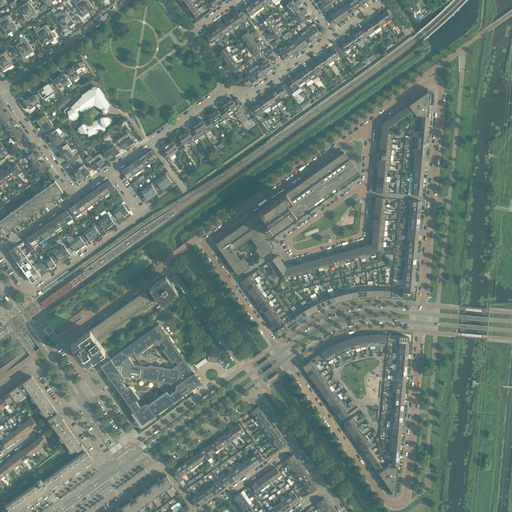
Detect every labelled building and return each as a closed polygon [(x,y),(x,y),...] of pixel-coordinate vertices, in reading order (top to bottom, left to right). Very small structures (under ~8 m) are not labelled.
[(30,0),(29,0),(23,4),(27,10),(33,7),(30,3),(31,2),(30,0)] [(84,6),(79,0),(75,0),(74,2),(75,4),(73,5),(75,7),(76,6),(79,10),(84,6)] [(186,10),(194,5),(190,0),(183,5),(186,10)] [(259,10),(251,0),(248,0),(249,0),(251,4),(249,5),(255,13),(259,10)] [(263,7),(258,0),(256,0),(255,0),(251,0),(259,10),(263,7)] [(289,9),(299,2),(297,0),(294,2),(292,0),(289,2),(287,3),(286,5),(289,9)] [(358,8),(352,0),(348,3),(353,10),(354,9),(355,10),(358,8)] [(362,4),(358,0),(352,0),(358,8),(361,6),(360,5),(362,4)] [(89,12),(95,7),(94,5),(93,3),(92,3),(91,4),(89,2),(84,6),(89,12)] [(299,9),(297,7),(301,4),(299,2),(289,9),(292,14),(299,9)] [(255,13),(249,5),(247,7),(244,3),(242,5),(251,18),(256,15),(255,13)] [(353,10),(348,3),(343,6),(349,14),(352,12),(351,12),(353,10)] [(417,12),(420,9),(416,3),(412,6),(417,12)] [(23,4),(15,10),(18,15),(21,12),(22,14),(27,10),(23,4)] [(190,15),(197,9),(194,5),(186,10),(190,15)] [(89,12),(84,6),(79,10),(82,14),(80,15),(82,17),(89,12)] [(349,14),(343,6),(339,10),(344,17),(346,16),(349,14)] [(36,13),(39,12),(37,9),(35,11),(33,7),(27,10),(32,17),(33,19),(38,15),(36,13)] [(70,17),(67,13),(70,11),(67,7),(64,9),(65,11),(64,12),(62,10),(59,12),(65,20),(70,17)] [(295,18),(306,11),(304,8),(301,11),(299,9),(292,14),(295,18)] [(193,19),(201,14),(197,9),(190,15),(193,19)] [(236,9),(234,10),(242,22),(247,19),(241,11),(239,12),(238,11),(236,9)] [(24,16),(22,17),(25,22),(25,21),(32,17),(27,10),(22,14),(24,16)] [(234,10),(232,12),(233,14),(234,15),(232,17),(238,25),(242,22),(234,10)] [(344,17),(339,10),(334,13),(340,21),(343,19),(342,18),(344,17)] [(383,14),(381,15),(386,23),(392,19),(386,10),(383,12),(384,13),(383,14)] [(305,18),(304,15),(307,13),(306,11),(295,18),(298,23),(305,18)] [(65,20),(59,12),(55,15),(56,17),(54,19),(55,21),(57,20),(60,24),(65,20)] [(340,21),(334,13),(330,16),(330,17),(328,18),(332,24),(335,22),(335,23),(337,22),(337,23),(340,21)] [(13,21),(10,17),(12,16),(10,14),(3,19),(8,25),(13,21)] [(228,15),(225,17),(233,28),(238,25),(232,17),(230,19),(229,17),(228,15)] [(262,29),(272,21),(274,20),(271,15),(262,22),(264,24),(260,27),(262,29)] [(377,16),(374,18),(380,27),(386,23),(381,15),(378,17),(377,17),(377,16)] [(73,23),(76,22),(74,19),(72,21),(70,17),(65,20),(69,26),(70,28),(74,26),(74,25),(73,23)] [(225,17),(223,18),(225,20),(226,22),(223,23),(229,31),(233,28),(225,17)] [(371,22),(369,24),(376,33),(382,29),(380,27),(374,18),(371,20),(372,21),(371,22)] [(69,26),(65,20),(60,24),(62,28),(58,31),(59,33),(69,26)] [(12,31),(19,26),(17,24),(15,25),(13,21),(8,25),(12,31)] [(219,21),(217,23),(225,34),(229,31),(223,23),(221,25),(220,24),(219,21)] [(268,31),(275,26),(272,21),(262,29),(263,31),(267,28),(268,31)] [(217,23),(214,25),(216,27),(217,28),(215,30),(220,37),(225,34),(217,23)] [(50,31),(47,27),(49,26),(47,24),(41,28),(45,34),(50,31)] [(268,38),(278,30),(280,29),(277,24),(275,26),(268,31),(270,33),(266,35),(268,38)] [(313,24),(309,27),(310,30),(316,38),(319,36),(318,35),(320,34),(319,33),(315,27),(313,24)] [(365,25),(362,27),(368,35),(370,38),(376,33),(369,24),(367,25),(366,26),(365,25)] [(12,31),(8,25),(2,28),(5,32),(3,33),(5,36),(12,31)] [(45,34),(41,28),(39,26),(34,30),(35,32),(34,33),(35,35),(37,34),(40,38),(45,34)] [(359,30),(357,32),(363,40),(368,35),(362,27),(360,29),(360,30),(359,30)] [(210,28),(208,29),(216,41),(218,44),(223,41),(220,37),(215,30),(212,31),(212,30),(210,28)] [(208,29),(206,31),(207,33),(208,34),(206,36),(206,37),(210,42),(211,44),(216,41),(208,29)] [(275,40),(282,35),(278,30),(268,38),(270,40),(273,37),(275,40)] [(310,30),(306,33),(311,40),(313,39),(313,40),(316,38),(310,30)] [(53,37),(56,36),(54,34),(53,35),(50,31),(45,34),(49,40),(50,43),(54,40),(54,39),(53,37)] [(244,41),(255,34),(253,32),(250,34),(248,32),(241,37),(244,41)] [(353,33),(351,35),(357,44),(358,46),(364,42),(363,40),(357,32),(355,34),(354,34),(353,33)] [(399,41),(407,35),(405,32),(397,38),(399,41)] [(306,33),(302,36),(307,44),(310,42),(310,41),(311,40),(306,33)] [(49,40),(45,34),(40,38),(41,40),(39,41),(42,45),(49,40)] [(254,41),(253,39),(256,36),(255,34),(244,41),(247,46),(254,41)] [(348,39),(345,40),(351,48),(357,44),(351,35),(348,37),(349,38),(348,39)] [(30,45),(27,41),(29,39),(27,37),(26,38),(24,36),(19,40),(20,42),(24,48),(30,45)] [(302,36),(297,39),(302,46),(304,45),(305,46),(307,44),(302,36)] [(297,39),(293,42),(299,50),(301,48),(301,47),(302,46),(297,39)] [(248,51),(261,43),(259,40),(256,43),(254,41),(247,46),(245,47),(248,51)] [(340,45),(337,47),(344,56),(347,54),(345,52),(351,48),(345,40),(343,42),(342,43),(342,42),(339,44),(340,45)] [(24,48),(20,42),(17,44),(13,47),(17,53),(19,51),(24,48)] [(293,42),(288,46),(294,53),(295,52),(296,52),(299,50),(293,42)] [(261,50),(259,47),(262,45),(261,43),(248,51),(252,56),(261,50)] [(36,50),(34,47),(32,48),(30,45),(24,48),(29,54),(36,50)] [(219,56),(217,57),(219,59),(229,52),(231,51),(228,46),(227,47),(226,48),(222,50),(219,52),(221,55),(219,56)] [(288,46),(284,49),(290,57),(293,55),(292,54),(294,53),(288,46)] [(330,51),(328,53),(334,60),(340,56),(339,56),(342,54),(336,46),(334,48),(333,47),(331,49),(331,50),(330,51)] [(22,59),(29,54),(24,48),(19,51),(22,55),(20,56),(22,59)] [(284,49),(280,52),(285,59),(286,58),(287,59),(290,57),(284,49)] [(11,56),(7,50),(0,55),(4,61),(9,58),(11,56)] [(229,52),(219,59),(220,62),(222,60),(224,59),(225,61),(232,57),(234,55),(231,51),(229,52)] [(324,54),(322,56),(328,65),(334,60),(328,53),(326,54),(325,55),(324,54)] [(226,65),(223,66),(225,68),(235,61),(237,59),(234,55),(232,57),(225,61),(227,64),(226,65)] [(319,60),(316,61),(322,69),(328,65),(322,56),(319,58),(320,59),(319,60)] [(15,63),(14,61),(12,62),(9,58),(4,61),(8,67),(15,63)] [(273,67),(268,60),(263,63),(269,71),(272,69),(271,69),(273,67)] [(8,67),(4,61),(0,63),(0,66),(1,68),(0,69),(0,70),(1,72),(3,70),(5,72),(9,69),(8,67)] [(235,61),(225,68),(226,70),(229,69),(230,68),(232,70),(238,65),(235,61)] [(313,62),(310,64),(316,73),(322,69),(316,61),(314,63),(313,63),(313,62)] [(81,69),(84,67),(80,62),(78,64),(77,63),(72,66),(78,75),(83,71),(81,69)] [(269,71),(263,63),(259,67),(264,74),(266,73),(266,74),(269,71)] [(361,63),(353,69),(355,72),(364,66),(361,63)] [(307,68),(305,69),(312,80),(318,76),(316,73),(310,64),(307,66),(308,67),(307,68)] [(264,74),(259,67),(258,65),(253,68),(255,70),(260,78),(263,76),(263,75),(264,74)] [(80,77),(78,75),(72,66),(67,70),(68,71),(66,72),(69,77),(72,81),(73,80),(74,81),(80,77)] [(260,78),(255,70),(253,68),(249,71),(250,73),(255,80),(257,79),(257,80),(260,78)] [(301,71),(298,73),(304,81),(308,86),(314,82),(312,80),(305,69),(302,71),(301,72),(301,71)] [(72,83),(68,78),(69,77),(66,72),(63,74),(63,73),(58,77),(64,85),(66,84),(67,86),(71,83),(72,83)] [(255,80),(250,73),(246,76),(252,84),(254,82),(254,81),(255,80)] [(295,76),(293,78),(298,86),(304,81),(298,73),(295,75),(296,76),(295,76)] [(252,84),(246,76),(241,79),(244,83),(246,86),(248,85),(249,86),(252,84)] [(64,85),(58,77),(53,80),(53,81),(51,83),(54,88),(57,86),(59,89),(64,85)] [(287,82),(284,84),(290,92),(291,94),(300,88),(298,86),(293,78),(291,79),(290,80),(289,79),(286,81),(287,82)] [(58,92),(54,88),(51,83),(49,85),(48,84),(43,87),(49,96),(53,93),(55,95),(58,92)] [(278,89),(276,90),(281,98),(287,94),(290,92),(284,84),(282,86),(281,85),(278,87),(279,88),(278,89)] [(109,104),(105,98),(104,95),(98,87),(97,88),(96,86),(94,86),(91,88),(92,89),(89,90),(76,99),(74,99),(72,102),(71,103),(64,110),(65,113),(66,114),(68,114),(69,118),(73,120),(77,119),(79,116),(78,114),(83,113),(90,108),(90,107),(94,104),(102,109),(102,111),(104,114),(105,113),(108,111),(107,109),(109,104)] [(49,96),(43,87),(38,91),(39,92),(36,93),(40,98),(42,97),(44,99),(49,96)] [(272,92),(269,93),(275,102),(281,98),(276,90),(273,92),(272,93),(272,92)] [(428,116),(429,105),(430,93),(428,92),(428,91),(409,105),(412,110),(416,115),(422,116),(428,116)] [(38,100),(40,98),(36,93),(34,95),(33,94),(28,98),(34,106),(39,102),(38,100)] [(266,97),(264,99),(269,106),(271,108),(277,104),(275,102),(269,93),(266,95),(267,96),(266,97)] [(34,106),(28,98),(23,101),(24,102),(22,104),(25,109),(27,107),(29,110),(34,106)] [(231,98),(226,102),(232,110),(234,112),(243,105),(241,102),(239,104),(237,101),(234,103),(233,101),(231,98)] [(260,100),(257,102),(263,110),(269,106),(264,99),(262,100),(261,101),(260,100)] [(309,100),(300,106),(302,109),(311,103),(309,100)] [(226,102),(221,105),(223,108),(225,110),(222,112),(226,117),(229,115),(227,113),(232,110),(226,102)] [(254,105),(252,107),(257,115),(259,117),(265,113),(263,110),(257,102),(255,104),(255,105),(254,105)] [(404,116),(408,113),(405,108),(396,114),(401,121),(405,118),(404,116)] [(216,109),(211,112),(217,120),(219,123),(224,120),(223,119),(226,117),(222,112),(219,114),(218,111),(216,109)] [(2,124),(9,119),(8,117),(11,115),(9,112),(0,118),(0,125),(2,124)] [(211,112),(207,116),(208,118),(210,120),(207,122),(212,128),(219,123),(217,120),(211,112)] [(37,117),(37,118),(38,120),(37,121),(39,123),(41,126),(49,120),(46,115),(43,117),(41,114),(41,115),(37,117)] [(401,121),(396,114),(387,121),(390,126),(395,123),(396,125),(401,121)] [(105,128),(111,122),(109,117),(100,117),(100,122),(99,122),(97,122),(95,123),(93,122),(87,126),(84,123),(78,128),(80,133),(88,133),(90,136),(92,135),(101,130),(103,131),(104,130),(105,128)] [(5,128),(15,121),(14,119),(11,121),(9,119),(2,124),(5,128)] [(201,119),(197,123),(202,131),(204,133),(205,135),(210,131),(209,130),(212,128),(207,122),(205,124),(203,122),(201,119)] [(49,120),(41,126),(43,129),(44,131),(45,130),(47,132),(52,129),(56,126),(54,124),(53,125),(49,120)] [(16,128),(14,125),(17,123),(15,121),(5,128),(8,133),(16,128)] [(388,128),(390,126),(387,121),(382,124),(381,132),(387,133),(388,128)] [(427,132),(428,121),(422,121),(421,126),(419,126),(418,131),(416,131),(427,132)] [(197,123),(192,126),(194,129),(195,131),(193,133),(197,138),(200,136),(200,137),(204,133),(202,131),(197,123)] [(242,131),(238,134),(241,138),(248,133),(244,127),(241,130),(242,131)] [(12,137),(22,130),(20,128),(17,130),(16,128),(8,133),(12,137)] [(52,129),(47,132),(49,135),(48,135),(49,137),(51,140),(60,134),(56,129),(53,131),(52,129)] [(127,134),(123,137),(129,145),(131,143),(134,141),(133,140),(135,139),(128,129),(125,131),(127,134)] [(15,142),(22,137),(20,134),(23,132),(22,130),(12,137),(9,139),(13,144),(16,142),(15,142)] [(187,130),(182,133),(188,141),(190,144),(197,138),(193,133),(190,134),(189,132),(187,130)] [(182,133),(177,136),(179,139),(181,141),(178,143),(182,149),(185,147),(183,144),(188,141),(182,133)] [(60,134),(51,140),(53,143),(55,145),(56,145),(57,147),(66,141),(64,138),(63,139),(60,134)] [(233,134),(229,137),(233,143),(238,140),(233,134)] [(119,143),(117,144),(121,149),(123,148),(123,149),(126,147),(129,145),(123,137),(118,140),(119,143)] [(172,140),(167,143),(175,154),(182,149),(178,143),(176,145),(174,143),(172,140)] [(66,141),(57,147),(59,149),(58,150),(60,152),(62,155),(70,149),(67,144),(68,143),(66,141)] [(218,151),(225,146),(222,142),(215,147),(218,151)] [(113,143),(108,147),(114,155),(117,153),(119,152),(118,151),(120,149),(121,149),(117,144),(115,146),(113,143)] [(165,150),(162,152),(163,154),(167,159),(170,157),(175,154),(167,143),(163,147),(165,150)] [(105,153),(102,155),(106,160),(108,158),(109,159),(111,157),(114,155),(108,147),(103,151),(105,153)] [(214,148),(207,153),(211,158),(218,152),(214,148)] [(70,149),(62,155),(64,158),(65,160),(66,159),(68,162),(72,159),(73,158),(71,156),(74,154),(70,149)] [(157,158),(151,150),(145,154),(151,162),(157,158)] [(29,161),(39,154),(37,152),(35,154),(33,152),(26,157),(29,161)] [(269,235),(328,193),(358,172),(343,152),(303,181),(215,243),(237,275),(249,267),(242,257),(240,259),(233,250),(251,238),(257,247),(255,248),(261,258),(273,250),(264,237),(268,234),(269,235)] [(39,161),(38,159),(41,156),(39,154),(29,161),(32,166),(39,161)] [(98,154),(93,158),(99,166),(102,164),(104,162),(104,161),(106,160),(102,155),(100,156),(98,154)] [(151,162),(145,154),(139,158),(145,166),(151,162)] [(90,164),(88,165),(91,170),(94,169),(96,168),(99,166),(93,158),(88,161),(90,164)] [(145,166),(139,158),(134,162),(140,170),(145,166)] [(35,170),(45,163),(44,161),(41,163),(39,161),(32,166),(35,170)] [(22,172),(15,163),(13,165),(11,162),(9,163),(16,173),(17,175),(22,172)] [(140,170),(134,162),(128,166),(134,174),(140,170)] [(16,173),(9,163),(7,165),(9,168),(6,169),(12,177),(16,173)] [(46,170),(44,167),(47,165),(45,163),(35,170),(38,175),(46,170)] [(84,164),(79,168),(85,176),(88,174),(90,173),(89,172),(91,170),(88,165),(85,167),(84,164)] [(71,172),(71,173),(73,176),(75,178),(77,181),(79,179),(80,180),(82,178),(85,176),(79,168),(77,166),(74,168),(74,171),(73,171),(71,172)] [(134,174),(128,166),(122,170),(128,179),(134,174)] [(12,177),(6,169),(4,171),(2,168),(0,169),(7,180),(12,177)] [(175,182),(167,171),(165,173),(165,174),(161,178),(167,186),(171,182),(172,184),(175,182)] [(167,186),(161,178),(156,181),(155,180),(153,182),(160,192),(163,190),(162,189),(167,186)] [(0,221),(0,237),(2,236),(1,234),(7,230),(8,231),(22,221),(56,197),(55,196),(58,193),(59,194),(63,192),(56,182),(53,184),(50,180),(49,180),(48,180),(48,181),(47,181),(50,186),(0,221)] [(115,188),(109,180),(103,184),(109,192),(115,188)] [(160,192),(153,182),(150,183),(151,185),(146,188),(152,196),(157,193),(158,194),(160,192)] [(109,192),(103,184),(98,188),(104,196),(109,192)] [(104,196),(98,188),(92,192),(98,200),(104,196)] [(152,196),(146,188),(141,191),(140,190),(138,192),(145,203),(148,201),(147,200),(152,196)] [(98,200),(92,192),(86,196),(92,204),(98,200)] [(92,204),(86,196),(81,200),(87,208),(92,204)] [(87,208),(81,200),(75,204),(81,212),(87,208)] [(122,202),(117,206),(118,208),(124,216),(127,214),(129,213),(128,212),(131,210),(127,205),(125,203),(123,204),(122,202)] [(81,212),(75,204),(69,208),(72,212),(70,213),(73,217),(75,216),(75,217),(81,212)] [(115,214),(113,216),(116,221),(118,219),(119,220),(121,218),(124,216),(118,208),(113,212),(115,214)] [(73,217),(70,213),(69,214),(66,210),(60,214),(66,223),(72,219),(72,218),(73,217)] [(107,213),(102,216),(103,218),(109,227),(112,225),(114,223),(114,222),(116,221),(113,216),(110,217),(107,213)] [(66,223),(60,214),(55,218),(61,227),(66,223)] [(61,227),(55,218),(49,223),(55,231),(57,233),(62,229),(61,227)] [(99,219),(95,222),(101,231),(104,229),(104,230),(106,229),(109,227),(103,218),(100,221),(99,219)] [(92,227),(89,229),(95,237),(98,235),(100,234),(99,233),(101,231),(95,222),(91,225),(92,227)] [(55,231),(49,223),(44,227),(50,235),(55,231)] [(50,235),(44,227),(38,231),(44,239),(50,235)] [(87,227),(82,231),(86,235),(83,237),(87,241),(89,240),(90,241),(92,239),(95,237),(89,229),(87,227)] [(44,239),(38,231),(32,235),(38,243),(44,239)] [(38,243),(32,235),(26,239),(32,247),(38,243)] [(79,236),(74,239),(80,248),(83,246),(85,244),(84,243),(87,242),(87,241),(83,237),(81,238),(79,236)] [(71,245),(69,247),(72,252),(74,250),(75,251),(77,250),(80,248),(74,239),(69,243),(71,245)] [(383,241),(381,241),(372,240),(371,244),(380,252),(382,253),(383,241)] [(380,252),(371,244),(368,245),(370,254),(371,257),(376,255),(376,253),(380,252)] [(13,256),(22,250),(18,245),(10,251),(13,256)] [(65,246),(60,250),(65,258),(68,256),(71,255),(70,254),(72,252),(69,247),(66,249),(65,246)] [(366,258),(365,256),(363,247),(357,248),(360,257),(360,259),(366,258)] [(17,261),(25,255),(22,250),(13,256),(17,261)] [(55,253),(52,255),(54,258),(57,262),(60,261),(60,262),(62,260),(65,258),(60,250),(59,250),(55,253)] [(350,262),(350,260),(347,251),(342,252),(345,264),(350,262)] [(345,264),(342,252),(336,254),(340,265),(345,264)] [(340,265),(336,254),(331,255),(334,264),(334,267),(340,265)] [(21,266),(29,261),(25,255),(17,261),(21,266)] [(52,255),(43,262),(47,267),(48,269),(50,268),(51,269),(54,266),(56,265),(55,264),(57,262),(54,258),(52,255)] [(273,266),(281,260),(277,256),(270,261),(273,266)] [(329,268),(329,266),(326,257),(321,258),(323,267),(324,269),(329,268)] [(276,270),(284,265),(281,260),(273,266),(276,270)] [(24,272),(33,266),(29,261),(21,266),(24,272)] [(308,271),(305,262),(300,264),(303,275),(308,274),(308,271)] [(28,277),(36,271),(38,269),(35,264),(33,266),(24,272),(28,277)] [(303,275),(300,264),(295,265),(297,274),(298,276),(303,275)] [(282,278),(286,268),(284,265),(276,270),(282,278)] [(292,276),(289,267),(286,268),(282,278),(292,276)] [(32,282),(40,276),(36,271),(28,277),(32,282)] [(253,280),(255,279),(251,274),(242,281),(245,286),(253,280)] [(99,343),(137,316),(154,304),(152,302),(157,298),(161,304),(178,292),(173,286),(172,287),(165,277),(154,286),(156,289),(153,291),(157,296),(151,301),(144,291),(101,322),(90,330),(99,343)] [(248,290),(256,285),(253,280),(245,286),(248,290)] [(56,299),(70,289),(73,287),(69,281),(56,290),(57,291),(40,303),(41,303),(43,306),(42,306),(43,306),(55,297),(56,299)] [(251,294),(259,289),(256,285),(248,290),(251,294)] [(347,299),(345,290),(344,288),(339,289),(339,291),(342,300),(347,299)] [(255,299),(262,293),(259,289),(251,294),(255,299)] [(337,302),(334,293),(333,291),(328,293),(329,295),(331,304),(337,302)] [(258,303),(265,298),(262,293),(255,299),(258,303)] [(331,304),(329,295),(323,297),(327,305),(331,304)] [(261,308),(268,302),(270,301),(267,296),(265,298),(258,303),(261,308)] [(327,305),(323,297),(318,299),(322,307),(327,305)] [(322,307),(318,299),(313,302),(317,310),(322,307)] [(264,312),(272,307),(268,302),(261,308),(264,312)] [(312,312),(308,304),(307,302),(302,305),(308,315),(312,312)] [(317,310),(313,302),(308,304),(312,312),(317,310)] [(308,315),(302,305),(297,308),(303,318),(308,315)] [(267,316),(275,311),(272,307),(264,312),(267,316)] [(303,318),(297,308),(292,312),(299,321),(303,318)] [(270,321),(278,315),(275,311),(267,316),(270,321)] [(273,325),(281,320),(278,315),(270,321),(273,325)] [(280,334),(297,322),(294,317),(284,324),(276,329),(280,334)] [(276,329),(284,324),(281,320),(273,325),(276,329)] [(93,360),(97,357),(102,364),(100,365),(108,376),(142,424),(201,382),(194,372),(159,324),(111,358),(99,343),(90,330),(78,339),(79,340),(71,343),(72,346),(73,348),(74,350),(75,352),(76,354),(78,356),(79,358),(81,359),(83,361),(83,360),(88,362),(91,358),(93,360)] [(355,349),(352,338),(347,339),(350,350),(355,349)] [(350,350),(347,339),(341,341),(345,352),(350,350)] [(345,352),(341,341),(336,344),(341,354),(345,352)] [(341,354),(336,344),(331,346),(335,354),(336,357),(341,354)] [(335,354),(331,346),(326,349),(331,357),(335,354)] [(331,357),(326,349),(321,353),(326,360),(331,357)] [(306,371),(315,364),(323,358),(320,354),(303,366),(306,371)] [(317,370),(319,368),(315,364),(306,371),(309,375),(317,370)] [(312,379),(320,374),(317,370),(309,375),(312,379)] [(315,384),(323,378),(320,374),(312,379),(315,384)] [(38,385),(31,376),(22,383),(29,392),(38,385)] [(326,383),(328,382),(325,377),(323,378),(315,384),(319,388),(326,383)] [(29,392),(22,383),(9,392),(16,402),(29,392)] [(322,393),(329,387),(326,383),(319,388),(322,393)] [(48,399),(44,394),(38,385),(29,392),(39,406),(48,399)] [(325,397),(332,392),(329,387),(322,393),(325,397)] [(328,401),(335,396),(337,395),(334,390),(332,392),(325,397),(328,401)] [(13,400),(8,393),(3,396),(8,403),(13,400)] [(8,403),(3,396),(0,398),(0,400),(4,407),(6,409),(9,407),(8,405),(9,404),(8,403)] [(331,406),(339,400),(335,396),(328,401),(331,406)] [(58,414),(55,409),(48,399),(39,406),(49,421),(51,423),(60,416),(58,414)] [(334,410),(344,403),(340,399),(339,400),(331,406),(334,410)] [(345,409),(347,408),(344,403),(334,410),(337,415),(345,409)] [(253,416),(261,410),(258,406),(250,412),(253,416)] [(341,419),(348,414),(345,409),(337,415),(341,419)] [(256,420),(264,414),(261,410),(253,416),(256,420)] [(259,424),(267,419),(264,414),(256,420),(254,422),(257,426),(259,424)] [(67,425),(64,422),(64,421),(63,418),(62,418),(60,416),(51,423),(57,432),(67,425)] [(37,424),(31,417),(27,420),(32,427),(37,424)] [(354,422),(356,421),(353,417),(344,423),(347,428),(354,422)] [(262,429),(270,423),(267,419),(259,424),(262,429)] [(32,427),(27,420),(22,424),(28,431),(32,427)] [(350,432),(358,427),(354,422),(347,428),(350,432)] [(244,431),(239,423),(234,427),(239,434),(244,431)] [(265,433),(273,427),(270,423),(262,429),(265,433)] [(28,431),(22,424),(18,427),(24,434),(28,431)] [(76,439),(73,434),(67,425),(57,432),(67,445),(76,439)] [(24,434),(18,427),(14,430),(19,437),(24,434)] [(239,434),(234,427),(230,430),(235,437),(239,434)] [(268,437),(276,431),(273,427),(265,433),(268,437)] [(353,437),(361,431),(358,427),(350,432),(353,437)] [(19,437),(14,430),(10,434),(15,441),(19,437)] [(235,437),(230,430),(226,433),(231,440),(235,437)] [(271,441),(279,435),(276,431),(268,437),(271,441)] [(356,441),(364,436),(361,431),(353,437),(356,441)] [(231,440),(226,433),(222,435),(227,443),(231,440)] [(15,441),(10,434),(5,437),(11,444),(15,441)] [(367,440),(369,439),(366,434),(364,436),(356,441),(360,446),(367,440)] [(48,442),(42,435),(38,438),(43,445),(48,442)] [(227,443),(222,435),(218,438),(223,446),(227,443)] [(272,447),(274,445),(282,439),(279,435),(271,441),(269,442),(272,447)] [(11,444),(5,437),(1,440),(6,447),(11,444)] [(43,445),(38,438),(34,441),(39,448),(43,445)] [(223,446),(218,438),(213,441),(219,449),(223,446)] [(83,447),(81,444),(81,445),(76,439),(67,445),(71,452),(76,449),(77,451),(83,447)] [(277,450),(285,444),(282,439),(274,445),(277,450)] [(369,446),(370,445),(367,440),(360,446),(363,450),(369,446)] [(39,448),(34,441),(29,445),(35,452),(39,448)] [(219,449),(213,441),(209,444),(215,452),(219,449)] [(215,452),(209,444),(205,447),(210,455),(215,452)] [(35,452),(29,445),(25,448),(30,455),(35,452)] [(372,450),(369,446),(363,450),(366,455),(372,450)] [(212,457),(210,455),(205,447),(201,450),(208,460),(212,457)] [(30,455),(25,448),(21,451),(26,458),(30,455)] [(208,460),(201,450),(197,453),(202,461),(204,463),(208,460)] [(369,459),(375,455),(372,450),(366,455),(369,459)] [(10,511),(16,511),(59,482),(60,483),(93,460),(86,451),(43,482),(41,479),(37,481),(38,483),(6,506),(10,511)] [(26,458),(21,451),(17,455),(22,462),(26,458)] [(264,459),(259,452),(254,455),(260,462),(264,459)] [(202,461),(197,453),(193,456),(198,464),(202,461)] [(288,464),(296,459),(293,454),(285,460),(288,464)] [(22,462),(17,455),(12,458),(18,465),(22,462)] [(260,462),(254,455),(250,458),(255,465),(260,462)] [(378,459),(375,455),(369,459),(372,463),(378,459)] [(198,464),(193,456),(188,459),(194,467),(198,464)] [(18,465),(12,458),(8,461),(13,468),(18,465)] [(255,465),(250,458),(246,461),(251,468),(255,465)] [(194,467),(188,459),(184,462),(190,470),(194,467)] [(291,469),(299,463),(296,459),(288,464),(291,469)] [(381,463),(378,459),(372,463),(375,468),(381,463)] [(13,468),(8,461),(4,465),(9,472),(13,468)] [(251,468),(246,461),(242,464),(247,471),(251,468)] [(396,492),(397,473),(398,461),(390,461),(392,461),(392,466),(387,466),(383,468),(380,464),(381,464),(381,463),(375,468),(393,492),(396,492)] [(190,470),(184,462),(180,465),(185,473),(190,470)] [(294,473),(302,467),(299,463),(291,469),(294,473)] [(247,471),(242,464),(238,466),(243,474),(247,471)] [(9,472),(4,465),(0,467),(0,468),(5,475),(9,472)] [(185,473),(180,465),(176,468),(181,476),(185,473)] [(243,474),(238,466),(233,469),(239,477),(243,474)] [(281,475),(276,467),(271,470),(277,478),(281,475)] [(297,477),(305,471),(302,467),(294,473),(297,477)] [(181,476),(176,468),(172,471),(177,479),(181,476)] [(239,477),(233,469),(229,472),(235,480),(239,477)] [(277,478),(271,470),(267,473),(273,481),(277,478)] [(300,481),(308,475),(305,471),(297,477),(300,481)] [(235,480),(229,472),(225,475),(230,483),(235,480)] [(230,483),(225,475),(224,473),(219,476),(221,478),(226,486),(230,483)] [(273,481),(267,473),(263,476),(269,484),(273,481)] [(169,487),(173,484),(166,475),(163,478),(164,480),(162,481),(159,478),(157,479),(157,480),(160,483),(157,484),(156,482),(152,485),(159,494),(166,490),(171,497),(175,495),(169,487)] [(303,485),(311,479),(308,475),(300,481),(303,485)] [(270,485),(269,484),(263,476),(259,479),(264,487),(266,488),(270,485)] [(226,486),(221,478),(217,481),(222,489),(226,486)] [(264,487),(259,479),(255,482),(260,490),(264,487)] [(306,489),(314,484),(311,479),(303,485),(306,489)] [(222,489),(217,481),(213,484),(218,492),(222,489)] [(260,490),(255,482),(251,485),(256,493),(260,490)] [(218,492),(213,484),(208,487),(214,495),(218,492)] [(309,494),(317,488),(314,484),(306,489),(309,494)] [(156,497),(159,494),(152,485),(149,488),(150,489),(148,491),(146,488),(145,488),(144,488),(144,489),(146,493),(144,494),(142,492),(139,495),(145,504),(152,499),(157,507),(161,504),(156,497)] [(214,495),(208,487),(207,485),(203,488),(204,490),(210,498),(214,495)] [(210,498),(204,490),(200,493),(206,501),(210,498)] [(236,502),(244,496),(240,492),(233,497),(236,502)] [(206,501),(200,493),(196,496),(201,504),(206,501)] [(299,500),(294,493),(290,496),(295,503),(299,500)] [(146,511),(142,506),(145,504),(139,495),(135,497),(136,499),(134,501),(132,498),(131,497),(130,498),(130,499),(132,502),(130,504),(129,502),(125,505),(130,511),(134,511),(138,509),(140,511),(146,511)] [(201,504),(196,496),(192,499),(197,507),(201,504)] [(239,506),(246,500),(244,496),(236,502),(239,506)] [(295,503),(290,496),(285,499),(291,506),(295,503)] [(319,508),(327,502),(324,497),(316,503),(319,508)] [(291,506),(285,499),(281,502),(287,509),(291,506)] [(242,510),(249,505),(246,500),(239,506),(242,510)] [(191,511),(192,511),(187,504),(185,501),(181,505),(186,511),(191,511)] [(287,509),(281,502),(277,505),(282,511),(287,509)] [(322,511),(330,506),(327,502),(319,508),(322,511)]
